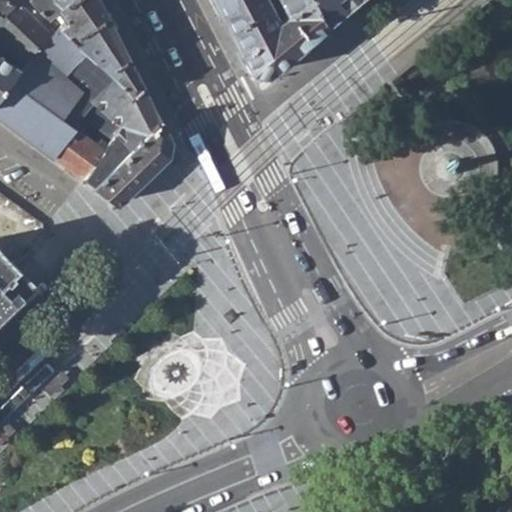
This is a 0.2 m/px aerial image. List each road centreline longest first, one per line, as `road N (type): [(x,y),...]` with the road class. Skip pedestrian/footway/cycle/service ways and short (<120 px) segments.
road 1 (secondary): [(363,355),(180,0)]
road 2 (secondary): [(209,148),(316,379)]
road 3 (residential): [(309,415),(104,511)]
road 4 (secondary): [(133,0),(209,148)]
road 5 (residential): [(189,511),(339,453)]
road 6 (residential): [(112,235),(0,145)]
road 7 (residential): [(209,148),(112,235)]
